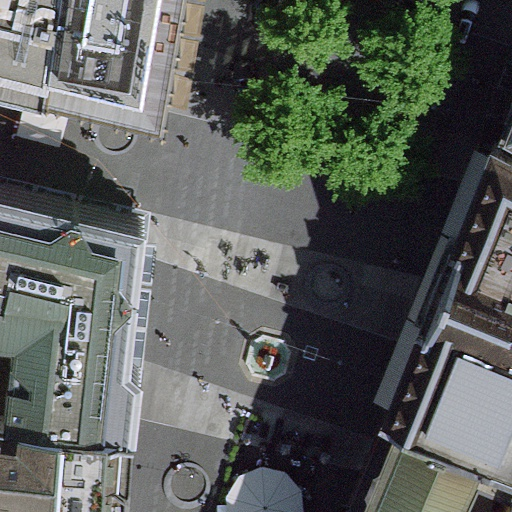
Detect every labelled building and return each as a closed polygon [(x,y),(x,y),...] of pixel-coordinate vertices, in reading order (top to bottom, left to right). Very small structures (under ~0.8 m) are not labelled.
[(0,0),(0,70),(49,80),(59,0),(58,0),(0,0)] [(59,0),(49,80),(162,105),(179,21),(59,0)] [(58,0),(59,0),(179,21),(182,0),(58,0)] [(503,132),(499,143),(511,150),(511,118),(509,117),(503,132)] [(425,325),(392,407),(511,452),(511,150),(499,143),(425,325)] [(0,178),(0,406),(6,407),(21,267),(27,184),(0,178)] [(21,267),(138,284),(141,252),(146,212),(27,184),(21,267)] [(134,312),(138,284),(21,267),(6,407),(123,421),(135,421),(143,362),(132,352),(134,312)] [(119,466),(123,421),(6,407),(0,450),(0,493),(115,505),(119,466)] [(511,452),(392,407),(367,466),(351,505),(367,511),(458,511),(455,510),(478,458),(511,472),(511,452)] [(348,511),(511,511),(511,473),(495,511),(367,511),(351,505),(348,511)] [(114,511),(115,505),(0,493),(0,511),(114,511)]
